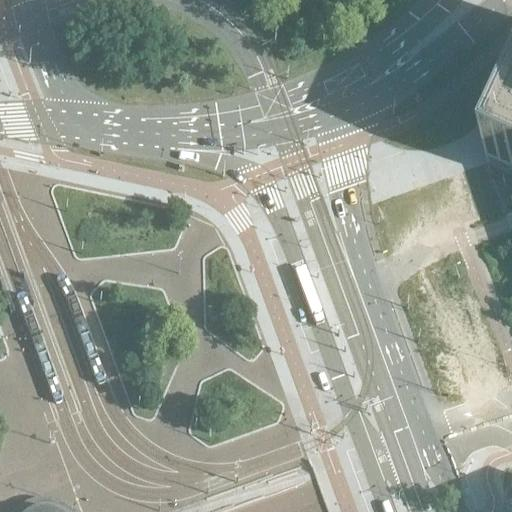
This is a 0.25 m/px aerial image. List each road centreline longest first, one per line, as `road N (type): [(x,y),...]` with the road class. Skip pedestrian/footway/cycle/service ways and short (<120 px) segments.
road 1 (secondary): [(82,123),(237,169),(264,190),(387,511)]
road 2 (secondary): [(458,511),(437,478),(359,260),(333,149),(337,114)]
road 3 (secondary): [(337,114),(411,76),(506,0)]
road 4 (secondary): [(219,122),(352,68)]
road 5 (secondary): [(82,123),(219,122)]
road 6 (secondary): [(28,0),(62,100),(82,123)]
road 7 (secondary): [(219,122),(282,131),(337,114)]
